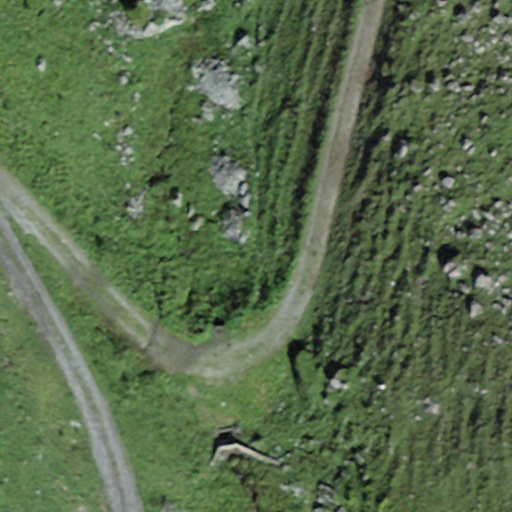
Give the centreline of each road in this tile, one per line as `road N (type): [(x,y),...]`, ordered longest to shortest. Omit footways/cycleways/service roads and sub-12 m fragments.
road 1 (track): [(0,180),(176,356),(214,364),(259,347),(295,312),(313,267),(374,0)]
road 2 (track): [(0,231),(100,415),(128,511)]
